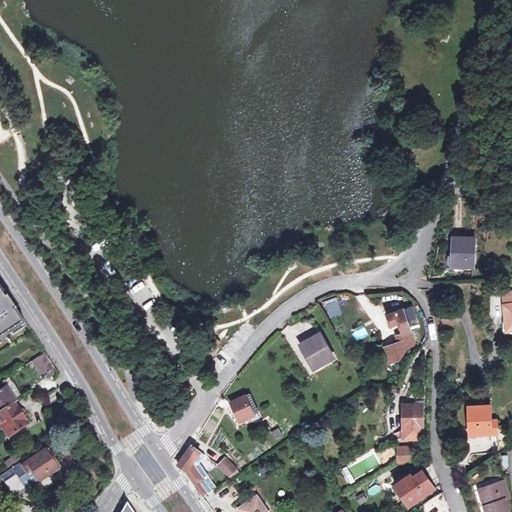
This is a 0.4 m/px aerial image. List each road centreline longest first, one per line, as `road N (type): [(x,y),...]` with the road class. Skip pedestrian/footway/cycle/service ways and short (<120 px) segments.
road 1 (residential): [(159,458),(240,360),(308,295),(369,275),(418,286)]
road 2 (secondary): [(159,458),(0,212)]
road 3 (secondary): [(0,258),(133,475)]
road 4 (residential): [(418,286),(439,319),(438,441),(458,511)]
